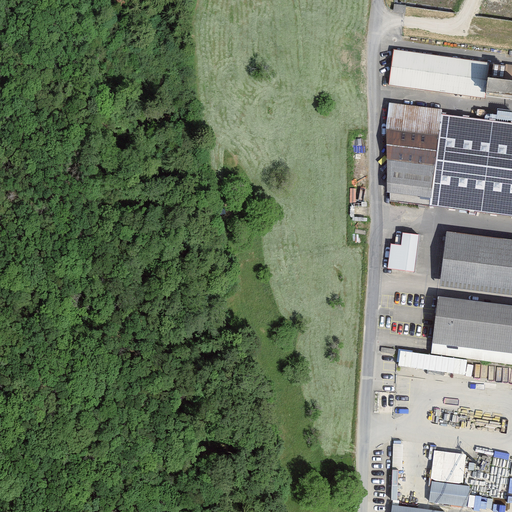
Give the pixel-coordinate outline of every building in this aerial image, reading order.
[(395,53),(391,87),(489,99),(493,65),(395,53)] [(431,206),(443,110),(389,102),(387,200),(431,206)] [(433,208),(511,216),(511,123),(443,116),(433,208)] [(412,269),(418,230),(401,228),(399,240),(390,239),(386,265),(412,269)] [(511,242),(438,233),(432,285),(511,294),(511,242)] [(422,340),(511,351),(511,298),(429,288),(422,340)] [(469,482),(432,478),(430,499),(468,503),(469,482)] [(444,511),(445,507),(393,501),(391,511),(444,511)]
